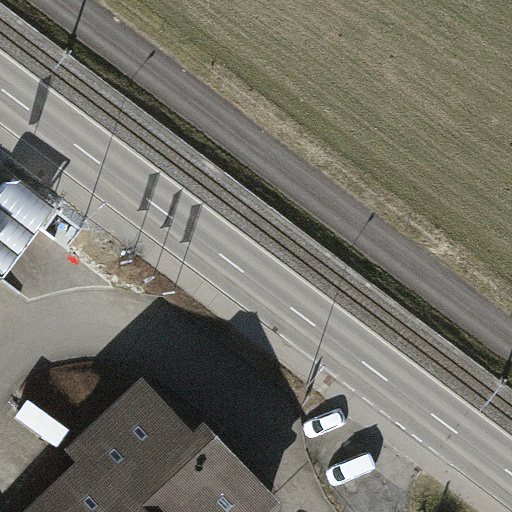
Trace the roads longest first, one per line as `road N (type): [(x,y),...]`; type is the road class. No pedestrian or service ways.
road 1 (residential): [(60,0),(511,339)]
road 2 (secondary): [(404,398),(0,83)]
road 3 (secondary): [(511,476),(404,398)]
road 4 (residential): [(404,398),(368,459),(376,511)]
